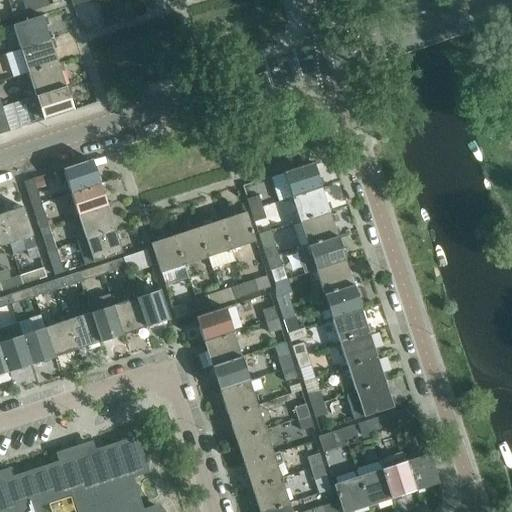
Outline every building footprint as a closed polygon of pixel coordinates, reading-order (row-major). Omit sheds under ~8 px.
[(38,9),(35,0),(26,0),(23,1),(27,13),(38,9)] [(35,0),(38,9),(63,1),(62,0),(35,0)] [(13,25),(21,49),(50,39),(42,16),(13,25)] [(21,49),(28,73),(58,63),(50,39),(21,49)] [(28,73),(36,96),(65,87),(58,63),(28,73)] [(65,87),(36,96),(19,102),(20,106),(26,104),(32,124),(73,110),(65,87)] [(2,107),(0,108),(0,134),(10,131),(2,107)] [(63,169),(71,192),(99,183),(92,159),(63,169)] [(284,172),(292,197),(321,187),(313,163),(284,172)] [(24,182),(32,205),(41,202),(33,179),(24,182)] [(71,192),(78,216),(107,206),(99,183),(71,192)] [(292,197),(300,221),(329,212),(321,187),(292,197)] [(247,199),(250,211),(262,207),(258,196),(247,199)] [(32,205),(39,228),(48,226),(41,202),(32,205)] [(78,216),(86,239),(114,230),(107,206),(78,216)] [(23,207),(0,215),(9,243),(23,239),(26,250),(36,247),(23,207)] [(262,207),(250,211),(254,222),(266,218),(262,207)] [(246,212),(222,220),(232,249),(256,242),(246,212)] [(300,221),(308,246),(337,236),(329,212),(300,221)] [(0,215),(0,214),(0,246),(9,243),(0,215)] [(222,220),(198,228),(208,257),(232,249),(222,220)] [(39,228),(47,252),(56,249),(48,226),(39,228)] [(198,228),(174,236),(184,265),(208,257),(198,228)] [(114,230),(86,239),(77,242),(84,265),(122,253),(114,230)] [(184,265),(174,236),(150,244),(160,273),(184,265)] [(308,246),(316,270),(345,260),(337,236),(308,246)] [(263,248),(266,259),(278,256),(274,244),(263,248)] [(56,249),(47,252),(55,275),(64,272),(56,249)] [(146,250),(124,258),(127,267),(149,259),(146,250)] [(278,256),(266,259),(270,270),(281,267),(278,256)] [(124,258),(101,265),(104,274),(127,267),(124,258)] [(316,270),(324,295),(353,285),(345,260),(316,270)] [(101,265),(78,273),(81,282),(104,274),(101,265)] [(43,268),(20,275),(23,284),(46,276),(43,268)] [(78,273),(55,280),(58,290),(81,282),(78,273)] [(20,275),(0,281),(0,291),(23,284),(20,275)] [(55,280),(32,288),(34,295),(33,295),(36,305),(45,302),(43,295),(58,290),(55,280)] [(254,280),(243,284),(247,295),(258,291),(254,280)] [(247,295),(243,284),(232,288),(236,299),(247,295)] [(324,295),(332,319),(361,309),(353,285),(324,295)] [(32,288),(9,295),(11,303),(10,303),(13,310),(21,308),(19,300),(33,295),(34,295),(32,288)] [(160,290),(137,298),(146,326),(169,319),(160,290)] [(112,293),(87,299),(89,309),(115,303),(112,293)] [(275,298),(279,309),(291,305),(287,294),(275,298)] [(9,295),(0,297),(0,306),(10,303),(11,303),(9,295)] [(203,297),(195,299),(199,311),(207,308),(203,297)] [(137,298),(114,305),(123,334),(146,326),(137,298)] [(199,311),(195,299),(184,303),(188,315),(199,311)] [(114,305),(91,313),(100,341),(123,334),(114,305)] [(291,305),(279,309),(283,320),(295,316),(291,305)] [(262,310),(265,321),(277,318),(273,306),(262,310)] [(196,317),(204,342),(233,332),(225,307),(196,317)] [(332,319),(340,343),(369,334),(361,309),(332,319)] [(91,313),(68,320),(77,349),(100,341),(91,313)] [(277,318),(265,321),(269,332),(281,329),(277,318)] [(68,320),(45,328),(54,356),(77,349),(68,320)] [(45,328),(22,336),(31,364),(54,356),(45,328)] [(204,342),(212,366),(241,356),(233,332),(204,342)] [(340,343),(348,368),(377,358),(369,334),(340,343)] [(22,336),(0,342),(0,346),(8,372),(31,364),(22,336)] [(291,346),(295,358),(307,354),(303,342),(291,346)] [(0,346),(0,374),(8,372),(0,346)] [(307,354),(295,358),(299,369),(310,365),(307,354)] [(278,359),(282,370),(293,366),(289,355),(278,359)] [(212,366),(220,390),(249,381),(241,356),(212,366)] [(348,368),(356,392),(385,383),(377,358),(348,368)] [(293,366),(282,370),(285,381),(296,377),(293,366)] [(220,390),(228,415),(257,405),(253,392),(263,389),(260,377),(249,381),(220,390)] [(385,383),(356,392),(364,417),(393,407),(385,383)] [(307,394),(311,407),(323,403),(319,391),(307,394)] [(323,403),(311,407),(315,417),(326,414),(323,403)] [(294,407),(298,419),(308,416),(305,404),(294,407)] [(228,415),(236,439),(265,430),(257,405),(228,415)] [(414,405),(390,413),(394,425),(417,417),(414,405)] [(394,425),(390,413),(378,417),(382,429),(394,425)] [(308,416),(298,419),(301,430),(312,427),(308,416)] [(353,425),(342,429),(346,440),(357,436),(353,425)] [(346,440),(342,429),(331,432),(335,444),(346,440)] [(236,439),(244,464),(273,454),(265,430),(236,439)] [(316,438),(302,443),(306,455),(320,450),(316,438)] [(0,473),(0,511),(158,511),(157,508),(143,511),(140,511),(130,479),(132,478),(131,475),(145,470),(135,439),(104,450),(105,451),(93,454),(90,445),(59,455),(62,463),(10,480),(7,472),(0,473)] [(244,464),(252,488),(281,479),(276,464),(282,462),(279,452),(273,454),(244,464)] [(307,457),(311,469),(322,465),(318,454),(307,457)] [(429,454),(405,461),(415,491),(439,483),(429,454)] [(405,461),(382,469),(391,499),(415,491),(405,461)] [(356,471),(358,477),(367,506),(391,499),(382,469),(380,464),(377,462),(358,468),(356,471)] [(322,465),(311,469),(314,479),(325,475),(322,465)] [(350,511),(367,506),(358,477),(334,485),(342,511),(350,511)] [(252,488),(259,511),(261,511),(289,503),(281,479),(252,488)] [(323,506),(324,511),(337,511),(334,502),(323,506)] [(261,511),(291,511),(289,503),(261,511)]
